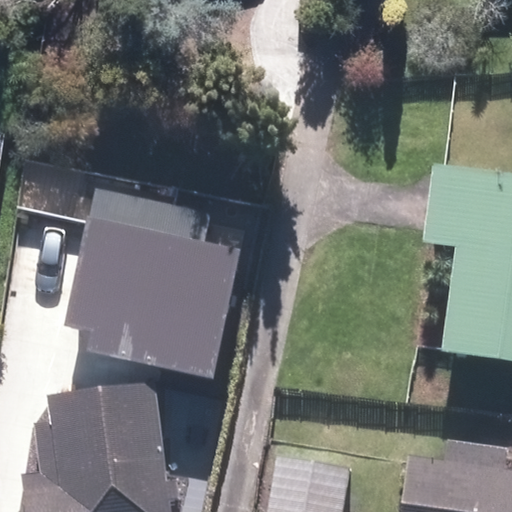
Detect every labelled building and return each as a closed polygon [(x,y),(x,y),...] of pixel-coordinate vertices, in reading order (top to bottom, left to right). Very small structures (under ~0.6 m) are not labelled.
[(450,261),(435,362),(511,373),(511,187),(426,175),(414,255),(450,261)] [(69,188),(56,275),(150,289),(163,203),(69,188)] [(15,483),(19,511),(167,511),(149,393),(32,411),(42,479),(15,483)] [(340,511),(348,474),(276,460),(265,511),(340,511)] [(511,511),(511,480),(399,468),(394,511),(511,511)]
